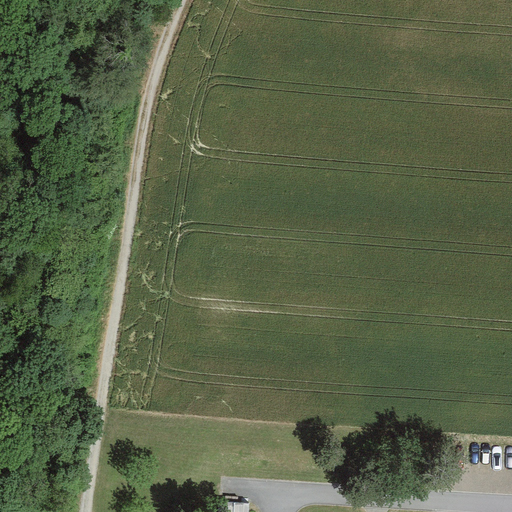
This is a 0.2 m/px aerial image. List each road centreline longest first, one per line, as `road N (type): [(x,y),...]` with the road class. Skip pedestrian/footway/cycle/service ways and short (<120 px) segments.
road 1 (track): [(86,511),(153,77),(184,0)]
road 2 (unclassified): [(511,508),(292,496)]
